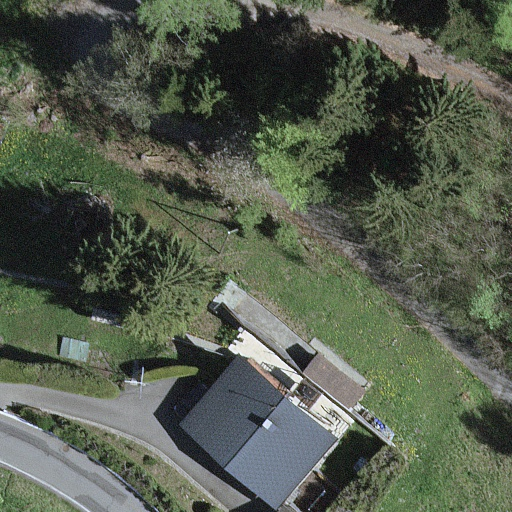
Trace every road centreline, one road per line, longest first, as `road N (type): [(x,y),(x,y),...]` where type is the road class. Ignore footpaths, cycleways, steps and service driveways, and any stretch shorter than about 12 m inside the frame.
road 1 (residential): [(511,97),(409,41),(290,10),(125,5),(108,10),(93,42),(102,78),(122,96),(214,138),(309,206),(511,386)]
road 2 (tertiary): [(0,436),(125,511)]
